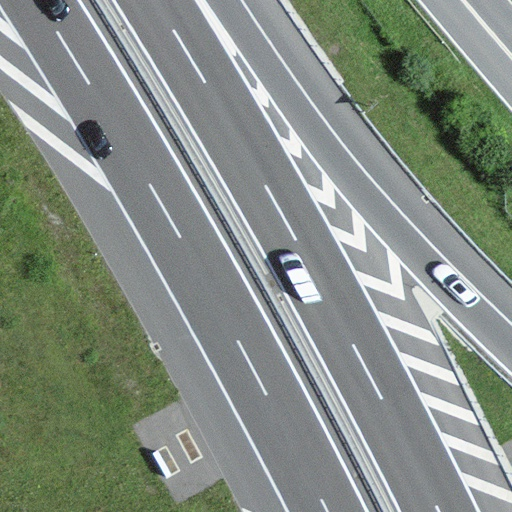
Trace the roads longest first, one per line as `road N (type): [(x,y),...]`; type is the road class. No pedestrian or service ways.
road 1 (motorway): [(36,0),(179,235),(326,511)]
road 2 (motorway): [(438,511),(265,186),(153,0)]
road 3 (motorway): [(511,348),(362,193),(223,0)]
